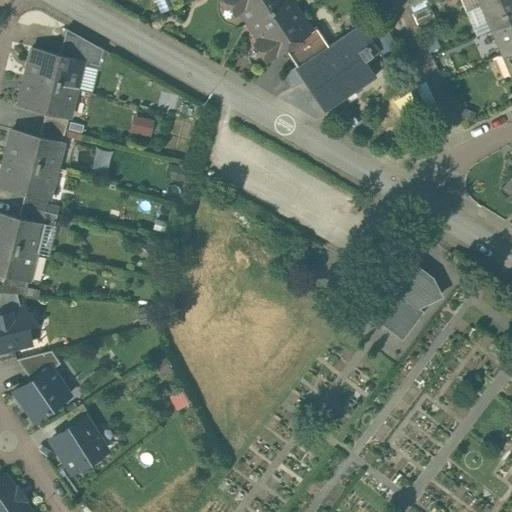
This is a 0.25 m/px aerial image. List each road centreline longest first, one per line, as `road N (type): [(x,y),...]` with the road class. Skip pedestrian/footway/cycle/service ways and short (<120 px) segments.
road 1 (residential): [(64,0),(410,193)]
road 2 (residential): [(410,193),(442,156),(511,120)]
